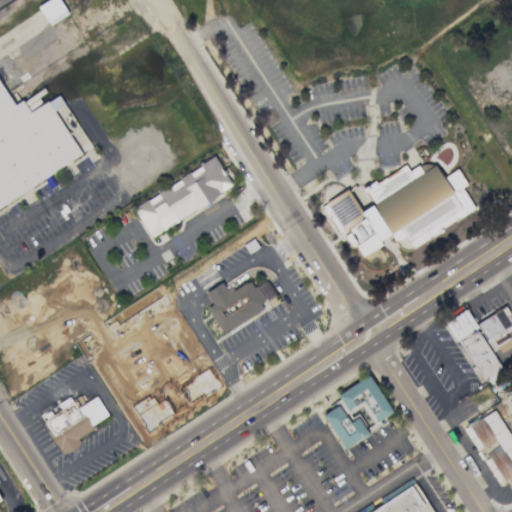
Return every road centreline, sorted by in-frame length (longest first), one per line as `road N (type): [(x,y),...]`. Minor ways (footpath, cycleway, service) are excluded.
road 1 (residential): [(169,24),(368,337)]
road 2 (primary): [(332,361),(100,511)]
road 3 (residential): [(368,337),(480,511)]
road 4 (primary): [(511,242),(368,337)]
